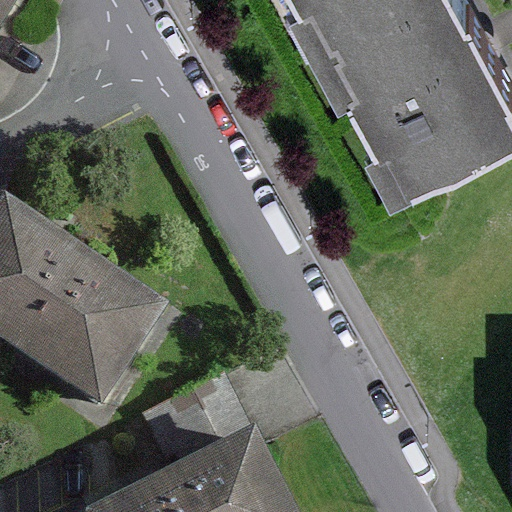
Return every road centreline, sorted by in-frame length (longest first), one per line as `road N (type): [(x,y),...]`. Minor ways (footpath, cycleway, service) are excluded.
road 1 (residential): [(406,511),(146,55)]
road 2 (residential): [(0,150),(55,122),(146,55)]
